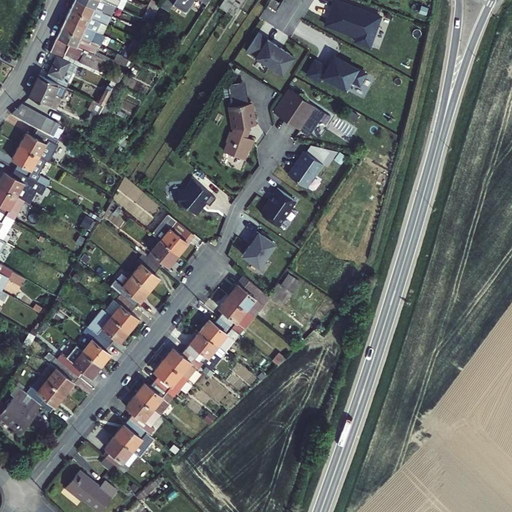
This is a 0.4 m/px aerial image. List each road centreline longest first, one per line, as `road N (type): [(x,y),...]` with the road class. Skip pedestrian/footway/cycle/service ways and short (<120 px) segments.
road 1 (residential): [(278,147),(237,206),(221,250),(25,495)]
road 2 (secondary): [(320,511),(438,138)]
road 3 (secondary): [(438,138),(494,0)]
road 4 (secondary): [(457,0),(438,138)]
road 5 (residential): [(63,0),(0,108)]
